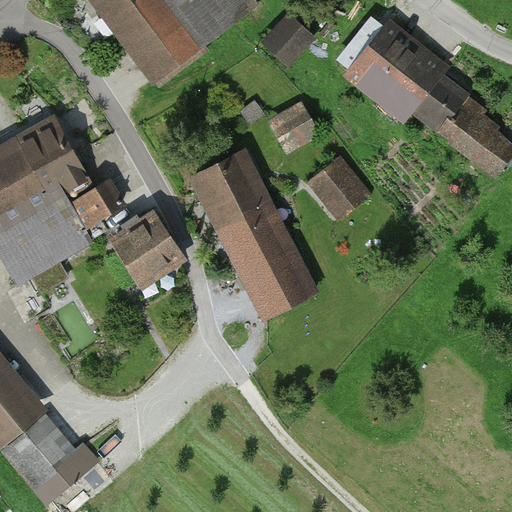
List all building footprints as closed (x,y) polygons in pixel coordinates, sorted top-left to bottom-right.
[(100,0),(166,91),(266,20),(251,0),(100,0)] [(265,41),(293,66),(322,34),(294,9),(265,41)] [(481,96),(391,21),(353,67),(442,142),(447,136),(471,107),(481,96)] [(271,118),(289,150),(324,130),(306,98),(271,118)] [(511,140),(471,107),(447,136),(505,184),(511,175),(511,140)] [(64,120),(0,156),(0,246),(103,188),(64,120)] [(308,186),(342,220),(375,188),(341,153),(308,186)] [(205,181),(274,312),(321,287),(252,156),(205,181)] [(167,222),(127,249),(153,287),(193,260),(167,222)] [(36,274),(43,290),(75,278),(69,261),(36,274)] [(0,351),(0,435),(46,492),(87,458),(0,351)]
